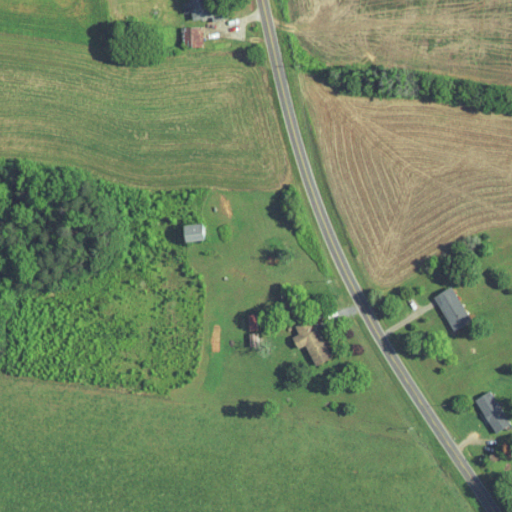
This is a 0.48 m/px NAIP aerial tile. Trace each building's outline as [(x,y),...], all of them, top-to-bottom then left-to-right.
[(189,0),(190,0),(183,3),(186,12),(191,11),(194,20),(215,13),(210,0),(189,0)] [(202,25),(184,26),(185,45),(203,44),(202,25)] [(188,241),(208,238),(206,222),(186,224),(188,241)] [(455,330),(473,319),(452,285),(434,296),(455,330)] [(248,329),(257,328),(256,312),(247,313),(248,329)] [(316,365),(331,358),(313,317),(295,325),(299,333),(294,336),(299,348),(306,344),(316,365)] [(475,400),(497,433),(511,423),(490,390),(475,400)]
